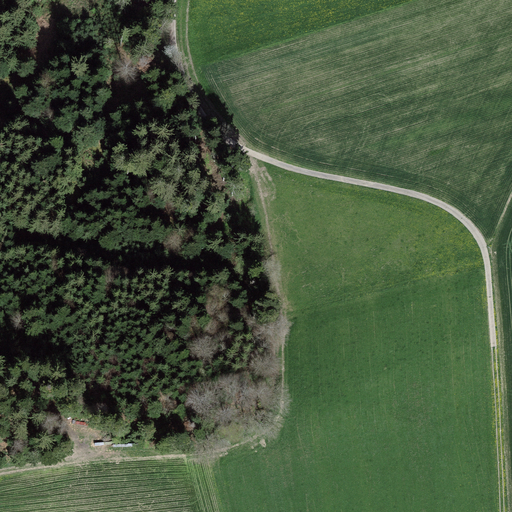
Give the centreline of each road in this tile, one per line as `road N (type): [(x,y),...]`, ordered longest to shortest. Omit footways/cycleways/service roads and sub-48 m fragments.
road 1 (track): [(502,511),(489,280),(477,235),(426,198),(282,165),(221,135),(180,72),(172,0)]
road 2 (track): [(0,472),(88,449),(209,445)]
